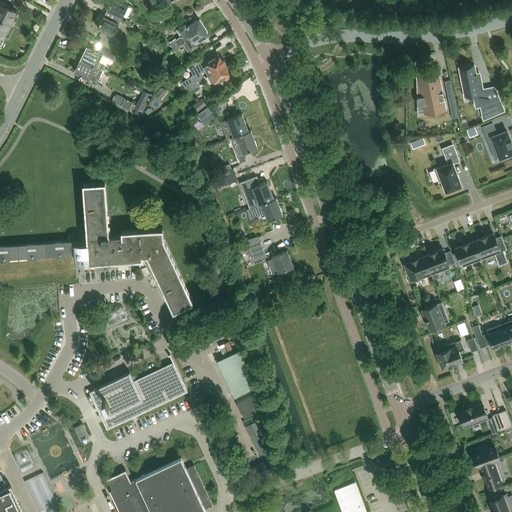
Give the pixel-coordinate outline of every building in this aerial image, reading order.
[(0,0),(0,17),(10,23),(16,11),(8,7),(9,5),(0,0)] [(114,20),(115,17),(121,19),(128,4),(119,0),(111,0),(107,9),(105,15),(109,17),(109,18),(114,20)] [(99,42),(101,43),(119,52),(122,45),(113,35),(121,19),(115,17),(114,20),(109,18),(109,17),(105,15),(104,14),(97,27),(102,30),(100,34),(102,35),(99,42)] [(4,36),(10,23),(0,17),(0,37),(1,38),(2,35),(4,36)] [(125,22),(131,28),(134,24),(128,18),(125,22)] [(179,27),(179,28),(176,30),(180,35),(183,34),(184,36),(182,37),(180,36),(176,39),(175,38),(170,41),(175,50),(180,47),(179,45),(178,43),(204,26),(199,18),(186,26),(185,23),(184,24),(183,23),(182,23),(180,24),(179,27)] [(204,26),(178,43),(179,45),(184,43),(188,50),(191,47),(192,47),(194,48),(196,46),(197,45),(196,44),(197,44),(196,41),(208,33),(204,26)] [(88,46),(81,59),(104,70),(104,69),(107,65),(104,64),(108,57),(114,61),(116,57),(118,53),(119,52),(101,43),(97,51),(88,46)] [(128,58),(118,53),(116,57),(118,58),(126,62),(128,58)] [(207,74),(226,64),(224,60),(221,60),(217,53),(212,56),(212,57),(203,63),(202,61),(189,68),(193,75),(196,74),(199,79),(204,76),(204,75),(205,74),(206,75),(208,75),(207,74)] [(103,71),(104,70),(81,59),(75,71),(97,83),(102,73),(103,71)] [(193,75),(191,76),(197,87),(202,84),(201,83),(206,80),(206,78),(209,76),(213,84),(224,78),(225,79),(231,76),(227,70),(227,67),(226,64),(207,74),(208,75),(206,75),(205,74),(204,75),(204,76),(199,79),(196,74),(193,75)] [(480,106),(484,106),(487,119),(505,111),(500,99),(488,104),(485,89),(483,89),(481,81),(480,81),(478,74),(476,74),(474,65),(459,68),(464,97),(474,96),(476,106),(480,105),(480,106)] [(434,71),(416,74),(422,102),(424,112),(428,112),(446,108),(440,80),(436,81),(434,71)] [(163,81),(158,75),(153,80),(158,86),(163,81)] [(192,89),(197,87),(191,76),(186,79),(192,89)] [(186,79),(182,82),(187,92),(192,89),(186,79)] [(161,99),(167,91),(162,87),(155,95),(161,99)] [(452,87),(446,89),(450,106),(456,105),(452,87)] [(115,95),(112,101),(129,110),(133,102),(117,94),(116,96),(115,95)] [(204,99),(194,106),(198,113),(209,105),(204,99)] [(212,112),(200,120),(204,125),(216,117),(212,112)] [(225,120),(220,122),(227,139),(228,138),(233,136),(248,130),(242,114),(225,120)] [(506,158),(511,155),(511,145),(511,144),(511,142),(511,139),(510,139),(506,131),(497,134),(495,128),(484,132),(491,148),(495,146),(500,158),(505,156),(506,158)] [(248,130),(233,136),(237,146),(235,147),(238,155),(257,147),(250,130),(248,130)] [(413,141),(416,148),(428,143),(425,136),(413,141)] [(450,165),(434,171),(439,183),(443,181),(447,192),(462,186),(453,163),(459,161),(453,145),(444,149),(450,165)] [(220,174),(223,180),(236,175),(234,168),(220,174)] [(225,186),(239,181),(236,175),(223,180),(219,181),(221,186),(224,185),(225,186)] [(257,175),(241,181),(245,190),(243,191),(250,208),(254,206),(259,204),(261,203),(274,198),(267,181),(260,183),(257,175)] [(104,182),(83,184),(87,242),(77,243),(77,241),(0,245),(0,262),(88,257),(89,264),(142,261),(142,257),(147,257),(173,310),(194,300),(162,238),(162,228),(120,231),(121,234),(108,235),(104,182)] [(250,208),(247,209),(250,218),(263,214),(265,213),(268,221),(283,215),(276,197),(274,198),(261,203),(259,204),(254,206),(250,208)] [(244,237),(241,230),(235,232),(237,239),(244,237)] [(480,238),(474,240),(482,259),(495,254),(499,266),(508,263),(503,251),(506,249),(501,235),(495,238),(493,233),(487,235),(487,234),(480,237),(480,238)] [(245,240),(248,247),(261,242),(258,235),(245,240)] [(457,252),(452,254),(455,262),(456,266),(462,264),(463,266),(482,259),(474,240),(469,242),(468,242),(461,244),(461,245),(455,247),(457,252)] [(261,242),(248,247),(253,260),(266,255),(261,242)] [(450,267),(449,264),(455,262),(452,254),(450,251),(447,253),(445,248),(437,251),(436,250),(429,253),(430,253),(424,256),(431,275),(450,267)] [(272,275),(278,273),(280,277),(295,271),(287,251),(272,257),(273,259),(267,261),(272,275)] [(418,257),(410,260),(411,261),(405,263),(406,267),(408,274),(409,274),(412,282),(431,275),(424,256),(418,258),(418,257)] [(457,280),(460,289),(467,287),(464,278),(457,280)] [(251,291),(254,299),(262,296),(259,288),(251,291)] [(427,322),(430,328),(449,321),(441,301),(422,309),(425,315),(424,315),(427,322)] [(124,307),(102,316),(103,319),(107,328),(129,318),(125,310),(124,307)] [(195,349),(229,333),(224,321),(190,337),(195,349)] [(507,342),(511,340),(511,337),(506,321),(487,329),(494,348),(500,345),(500,346),(507,343),(507,342)] [(478,324),(472,327),(476,337),(482,335),(478,324)] [(467,340),(472,351),(478,349),(473,338),(467,340)] [(464,349),(461,339),(455,342),(455,341),(435,348),(438,356),(438,357),(441,364),(442,367),(448,365),(449,366),(456,363),(456,362),(462,360),(459,351),(464,349)] [(131,373),(90,392),(105,424),(107,430),(188,391),(177,367),(137,386),(131,373)] [(253,394),(236,402),(244,419),(261,411),(253,394)] [(482,403),(458,412),(464,428),(488,419),(482,403)] [(511,426),(511,424),(506,410),(493,415),(499,432),(511,426)] [(245,425),(259,456),(271,450),(257,420),(245,425)] [(83,423),(75,427),(81,441),(89,437),(83,423)] [(478,452),(473,454),(477,466),(480,465),(481,468),(497,462),(497,459),(499,458),(495,446),(488,448),(488,447),(487,445),(477,448),(478,451),(478,452)] [(275,456),(248,468),(255,482),(281,470),(275,456)] [(24,511),(12,485),(0,490),(0,511),(207,511),(205,508),(213,505),(194,465),(187,469),(182,457),(137,478),(131,481),(126,470),(107,479),(112,490),(111,490),(110,491),(120,511),(24,511)] [(497,462),(481,468),(488,486),(504,480),(497,462)] [(43,472),(25,481),(39,511),(57,503),(43,472)] [(366,511),(356,482),(335,489),(343,511),(366,511)] [(394,490),(391,482),(385,484),(388,492),(394,490)] [(492,499),(490,500),(493,507),(492,507),(494,511),(511,511),(511,509),(506,494),(500,496),(499,494),(491,497),(492,499)]
